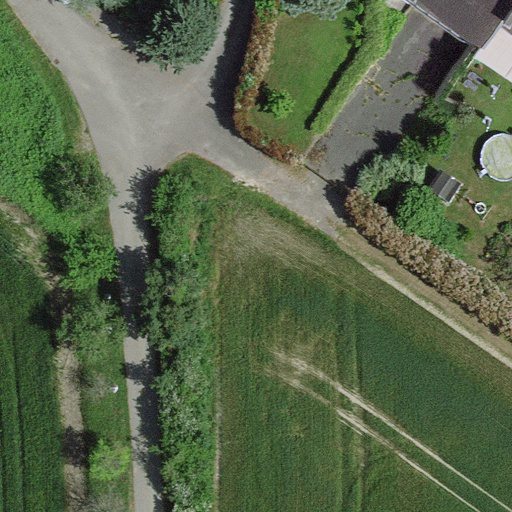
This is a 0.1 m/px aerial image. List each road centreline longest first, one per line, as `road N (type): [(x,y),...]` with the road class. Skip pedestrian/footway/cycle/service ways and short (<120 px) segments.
road 1 (track): [(151,511),(124,110)]
road 2 (track): [(511,346),(341,227)]
road 3 (residential): [(182,112),(124,110),(33,0)]
road 4 (residential): [(341,227),(182,112)]
road 5 (residential): [(240,0),(226,57),(182,112)]
